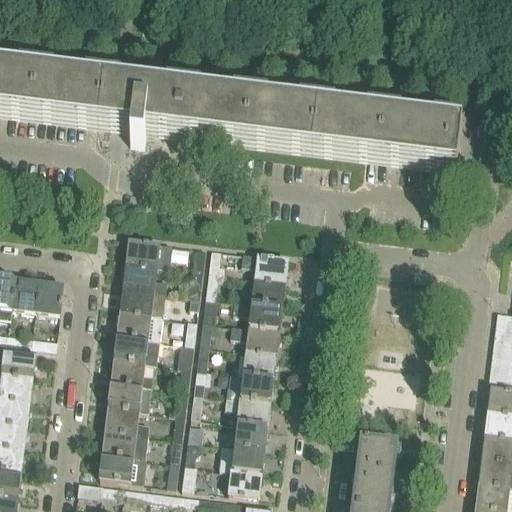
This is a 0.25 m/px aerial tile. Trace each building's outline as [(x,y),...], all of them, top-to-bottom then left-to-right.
[(0,78),(0,123),(132,139),(130,151),(144,153),(145,141),(457,179),(462,135),(0,78)] [(169,277),(172,252),(130,247),(126,272),(169,277)] [(203,281),(206,257),(197,255),(194,275),(194,280),(203,281)] [(210,257),(207,282),(218,283),(219,273),(221,258),(210,257)] [(285,291),(288,267),(243,261),(242,274),(257,276),(256,288),(285,291)] [(126,272),(123,296),(166,301),(167,290),(156,289),(157,276),(168,278),(169,277),(126,272)] [(203,281),(194,280),(194,281),(190,281),(188,293),(182,292),(180,303),(191,304),(200,305),(203,281)] [(207,282),(204,306),(215,307),(218,283),(207,282)] [(0,324),(12,326),(14,317),(18,286),(0,284),(0,324)] [(41,289),(18,286),(14,317),(37,320),(41,289)] [(256,288),(253,312),(282,316),(285,291),(256,288)] [(37,320),(61,322),(64,292),(41,289),(37,320)] [(166,301),(123,296),(120,320),(163,325),(166,301)] [(200,305),(191,304),(189,316),(198,317),(200,305)] [(201,330),(212,331),(213,321),(217,321),(218,308),(215,307),(204,306),(201,330)] [(251,324),(250,336),(279,339),(282,316),(253,312),(235,310),(233,322),(251,324)] [(496,331),(511,333),(511,321),(498,319),(496,331)] [(120,320),(118,344),(149,348),(160,349),(163,325),(120,320)] [(188,328),(185,352),(194,354),(197,329),(188,328)] [(201,330),(198,354),(209,355),(212,331),(201,330)] [(511,333),(496,331),(495,342),(511,344),(511,333)] [(248,348),(247,360),(276,364),(279,339),(250,336),(232,333),(230,346),(248,348)] [(0,341),(0,350),(9,352),(10,343),(0,341)] [(511,344),(495,342),(493,354),(511,356),(511,344)] [(9,352),(33,355),(34,345),(10,343),(9,352)] [(118,344),(115,367),(146,371),(157,372),(158,361),(147,360),(149,348),(118,344)] [(58,348),(34,345),(33,355),(57,358),(58,348)] [(176,375),(182,375),(191,377),(194,354),(185,352),(179,352),(176,375)] [(206,379),(209,355),(198,354),(196,377),(206,379)] [(511,356),(493,354),(492,366),(511,367),(511,356)] [(0,381),(3,382),(33,386),(36,361),(0,356),(0,381)] [(247,360),(244,383),(273,387),(276,364),(247,360)] [(511,367),(492,366),(491,377),(511,379),(511,367)] [(115,367),(112,391),(151,396),(152,384),(144,383),(146,371),(115,367)] [(182,375),(179,399),(188,401),(191,377),(182,375)] [(193,401),(203,403),(205,392),(210,393),(211,379),(206,379),(196,377),(193,401)] [(511,391),(511,379),(491,377),(489,388),(511,391)] [(0,406),(0,407),(29,410),(33,386),(3,382),(0,381),(0,406)] [(226,405),(241,407),(270,411),(273,387),(244,383),(230,382),(229,394),(228,393),(226,405)] [(112,391),(109,415),(140,419),(148,420),(151,396),(112,391)] [(511,397),(491,394),(488,420),(511,422),(511,397)] [(171,410),(169,423),(176,423),(185,424),(188,401),(179,399),(177,411),(171,410)] [(193,401),(190,425),(200,427),(203,403),(193,401)] [(240,419),(238,431),(267,435),(270,411),(241,407),(226,405),(225,417),(240,419)] [(0,430),(27,434),(29,410),(0,407),(0,408),(0,430)] [(109,415),(106,439),(148,445),(149,433),(138,432),(140,419),(109,415)] [(511,446),(511,422),(488,420),(485,443),(511,446)] [(176,423),(174,436),(183,437),(185,424),(176,423)] [(0,430),(0,454),(24,458),(27,434),(0,430)] [(238,431),(235,456),(264,459),(267,435),(238,431)] [(187,450),(198,451),(199,438),(189,437),(187,450)] [(106,439),(103,463),(145,468),(148,445),(106,439)] [(511,446),(485,443),(482,467),(511,470),(511,446)] [(391,511),(394,492),(395,482),(399,452),(360,447),(352,511),(391,511)] [(173,448),(170,471),(179,472),(182,449),(173,448)] [(184,473),(194,474),(195,465),(201,460),(202,452),(198,451),(187,450),(184,473)] [(0,454),(0,479),(21,482),(24,458),(0,454)] [(219,477),(232,479),(261,483),(264,459),(235,456),(222,454),(219,477)] [(145,468),(103,463),(100,486),(142,492),(145,468)] [(511,470),(482,467),(479,490),(511,494),(511,470)] [(176,496),(179,472),(170,471),(167,495),(176,496)] [(194,474),(184,473),(181,497),(194,498),(197,475),(194,474)] [(0,502),(18,505),(21,482),(0,479),(0,502)] [(229,503),(259,506),(261,483),(232,479),(229,503)] [(103,493),(79,490),(78,503),(101,505),(103,493)] [(511,511),(511,494),(479,490),(476,511),(511,511)] [(103,493),(101,505),(102,506),(102,504),(116,505),(118,495),(103,493)] [(129,496),(127,507),(141,508),(142,498),(129,496)] [(151,510),(171,511),(175,511),(176,502),(152,499),(151,510)] [(0,502),(0,511),(16,511),(18,505),(0,502)] [(176,502),(175,511),(189,511),(190,504),(176,502)]
